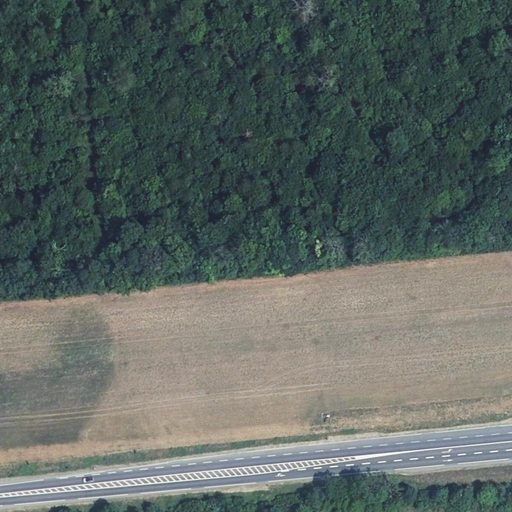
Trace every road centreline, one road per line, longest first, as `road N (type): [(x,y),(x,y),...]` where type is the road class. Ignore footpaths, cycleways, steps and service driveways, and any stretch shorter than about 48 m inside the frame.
road 1 (track): [(511,205),(339,223),(232,217),(93,263),(0,270)]
road 2 (secondary): [(511,442),(0,494)]
